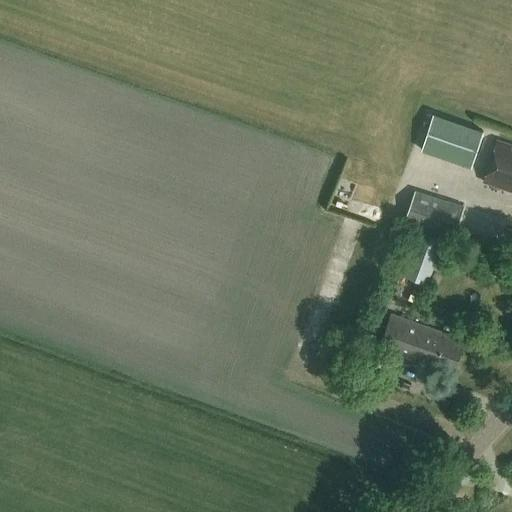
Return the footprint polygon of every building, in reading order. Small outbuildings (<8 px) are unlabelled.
[(484,132),(435,114),(422,151),(471,168),(484,132)] [(511,144),(497,140),(483,181),(511,191),(511,144)] [(464,208),(414,192),(404,224),(454,240),(464,208)] [(455,245),(420,232),(403,276),(428,285),(441,250),(451,254),(455,245)] [(464,341),(391,315),(379,347),(423,363),(425,358),(454,369),(464,341)]
